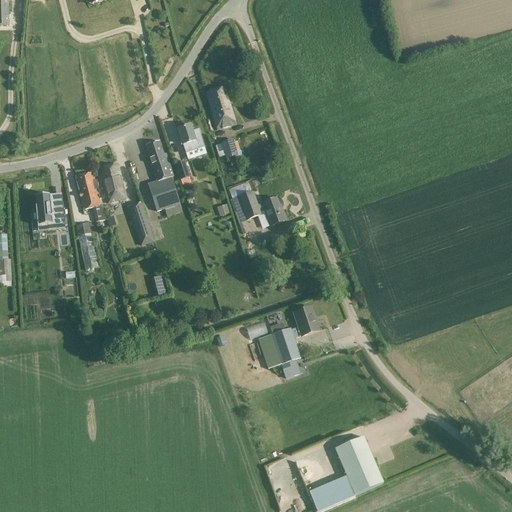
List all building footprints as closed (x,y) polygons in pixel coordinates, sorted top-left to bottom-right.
[(0,0),(0,26),(9,26),(8,0),(0,0)] [(206,93),(218,130),(236,124),(224,88),(206,93)] [(192,130),(190,125),(178,130),(183,145),(185,153),(204,147),(198,129),(192,130)] [(225,157),(226,160),(238,156),(233,140),(221,144),(225,157)] [(161,145),(160,145),(159,141),(145,146),(157,181),(147,184),(156,213),(180,205),(171,177),(173,176),(166,154),(163,155),(161,149),(162,148),(161,145)] [(181,180),(189,177),(184,161),(175,164),(181,180)] [(127,201),(126,199),(118,165),(99,169),(108,203),(120,200),(121,203),(127,201)] [(91,208),(96,227),(101,226),(100,222),(106,221),(102,206),(101,206),(97,190),(99,189),(97,180),(95,180),(93,172),(74,176),(83,210),(91,208)] [(264,211),(270,227),(286,221),(281,205),(279,205),(277,198),(261,204),(258,205),(253,191),(230,200),(239,225),(262,215),(261,213),(264,211)] [(39,197),(39,196),(34,197),(35,211),(37,211),(37,210),(40,210),(41,218),(37,219),(38,229),(45,229),(45,231),(45,229),(55,228),(52,196),(39,197)] [(154,242),(141,203),(128,208),(140,246),(154,242)] [(221,218),(231,215),(227,205),(218,207),(221,218)] [(75,226),(85,272),(99,269),(91,233),(89,223),(75,226)] [(7,286),(7,287),(12,287),(10,260),(8,260),(6,235),(0,235),(0,284),(2,285),(2,287),(7,286)] [(151,279),(156,297),(168,294),(164,275),(151,279)] [(286,379),(300,374),(296,360),(300,359),(294,340),(301,337),(319,331),(315,320),(313,321),(309,309),(293,314),(298,328),(291,331),(291,330),(285,332),(283,324),(270,328),(272,336),(258,340),(267,369),(289,362),(291,368),(283,370),(286,379)] [(97,362),(109,358),(105,346),(93,349),(97,362)] [(363,438),(335,450),(355,496),(383,483),(363,438)]
